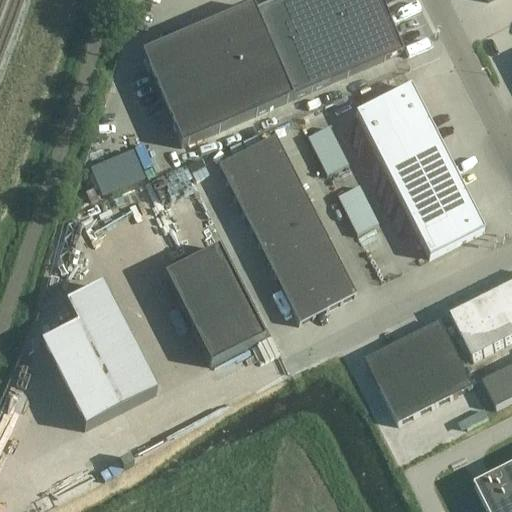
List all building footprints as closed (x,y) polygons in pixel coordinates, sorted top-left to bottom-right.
[(252,9),(141,57),(181,150),(402,55),(378,0),(287,0),(254,14),(252,9)] [(483,234),(410,90),(355,118),(428,262),(483,234)] [(330,126),(309,136),(329,177),(350,167),(330,126)] [(274,141),(217,170),(298,329),(355,300),(338,265),(337,265),(274,141)] [(360,238),(380,228),(360,186),(340,196),(360,238)] [(382,231),(363,237),(372,263),(390,257),(382,231)] [(216,252),(162,280),(208,370),(262,342),(216,252)] [(78,332),(42,349),(86,433),(158,398),(101,288),(66,305),(78,332)] [(511,290),(451,322),(472,365),(511,344),(511,290)] [(453,401),(453,402),(473,392),(440,326),(421,336),(421,337),(453,401)] [(402,346),(420,381),(435,410),(453,401),(421,337),(402,346)] [(383,400),(402,390),(420,381),(402,346),(365,365),(383,400)] [(511,378),(509,373),(496,380),(510,406),(511,405),(511,378)] [(495,414),(510,406),(496,380),(482,387),(495,414)] [(402,390),(416,419),(435,410),(420,381),(402,390)] [(397,429),(416,419),(402,390),(383,400),(397,429)] [(511,511),(511,471),(475,491),(485,511),(511,511)]
